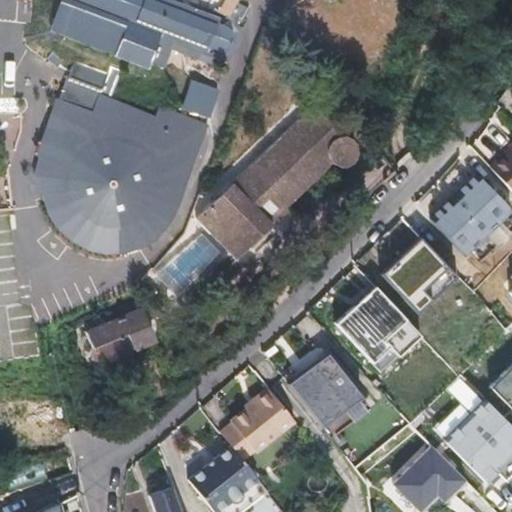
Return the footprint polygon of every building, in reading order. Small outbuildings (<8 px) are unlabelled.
[(174,42),(66,0),(62,0),(50,30),(149,69),(152,63),(163,68),(174,42)] [(179,51),(203,61),(205,61),(207,60),(211,58),(213,57),(216,53),(226,29),(211,23),(196,17),(152,0),(66,0),(174,42),(181,45),(179,51)] [(208,0),(196,17),(211,23),(227,0),(208,0)] [(145,129),(149,118),(144,115),(135,111),(126,108),(116,106),(111,105),(108,120),(101,120),(96,122),(111,77),(73,65),(41,160),(51,162),(49,167),(48,172),(47,182),(47,192),(49,202),(51,207),(55,216),(60,224),(64,228),(67,232),(75,238),(84,243),(93,247),(98,248),(103,249),(114,250),(124,249),(129,248),(133,246),(134,246),(138,244),(143,242),(147,239),(151,236),(155,233),(159,230),(162,226),(165,222),(168,217),(170,213),(172,208),(174,203),(175,198),(176,193),(177,188),(177,183),(177,178),(176,173),(175,168),(173,163),(171,159),(169,154),(167,150),(164,145),(160,142),(157,138),(153,135),(149,131),(145,129)] [(311,101),(201,219),(223,240),(241,235),(253,246),(277,221),(272,217),(286,202),(288,204),(332,157),(335,158),(344,158),(347,157),(350,154),(353,152),(354,149),(355,144),(354,140),(353,137),(350,134),(343,130),(311,101)] [(133,246),(137,259),(181,227),(191,202),(187,159),(149,118),(145,129),(149,131),(153,135),(157,138),(160,142),(164,145),(167,150),(169,154),(171,159),(173,163),(175,168),(176,173),(177,178),(177,183),(177,188),(176,193),(175,198),(174,203),(172,208),(170,213),(168,217),(165,222),(162,226),(159,230),(155,233),(151,236),(147,239),(143,242),(138,244),(134,246),(133,246)] [(511,144),(502,153),(489,165),(511,190),(511,144)] [(511,212),(511,208),(483,179),(435,225),(466,257),(511,212)] [(241,235),(223,240),(241,258),(286,248),(296,208),(296,205),(295,204),(294,204),(292,204),(290,206),(288,204),(286,202),(272,217),(277,221),(253,246),(241,235)] [(456,277),(422,240),(384,275),(419,312),(456,277)] [(511,277),(501,287),(511,299),(511,277)] [(337,325),(381,374),(421,338),(377,289),(337,325)] [(127,346),(124,339),(121,332),(127,329),(133,343),(152,335),(150,332),(160,327),(155,316),(145,320),(137,303),(85,325),(91,341),(95,339),(99,347),(95,349),(99,358),(127,346)] [(127,346),(133,343),(127,329),(121,332),(124,339),(127,346)] [(325,429),(364,400),(329,355),(290,385),(325,429)] [(511,368),(491,388),(511,409),(511,368)] [(228,417),(216,426),(227,440),(237,453),(249,444),(250,447),(290,417),(265,383),(255,391),(250,394),(251,397),(227,415),(228,417)] [(30,418),(43,417),(57,417),(56,407),(51,407),(50,399),(14,399),(14,424),(30,424),(30,418)] [(511,427),(486,401),(445,441),(488,485),(511,461),(511,427)] [(0,441),(0,454),(24,449),(21,437),(0,441)] [(237,453),(227,440),(211,452),(212,454),(207,458),(203,461),(202,459),(185,471),(215,511),(239,511),(266,492),(237,453)] [(445,504),(467,481),(431,446),(393,485),(420,511),(424,511),(439,497),(445,504)] [(180,511),(168,479),(146,487),(154,511),(180,511)] [(62,511),(61,503),(42,511),(62,511)]
